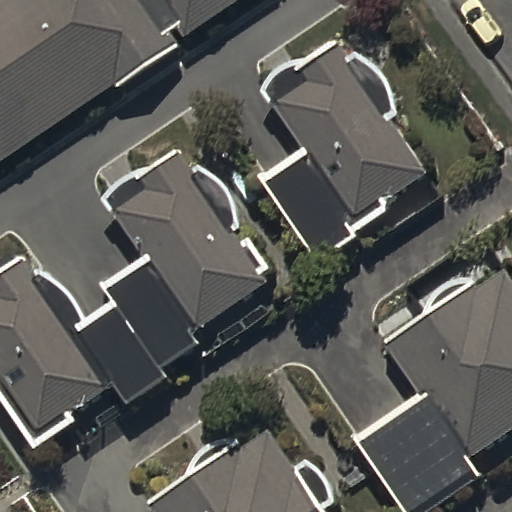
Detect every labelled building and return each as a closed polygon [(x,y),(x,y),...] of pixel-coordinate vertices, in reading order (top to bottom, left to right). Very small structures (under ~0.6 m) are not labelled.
[(0,0),(0,172),(172,56),(134,0),(0,0)] [(170,0),(199,40),(255,0),(170,0)] [(393,130),(402,124),(403,123),(403,121),(402,119),(402,117),(402,115),(401,112),(401,110),(400,108),(400,106),(399,104),(398,102),(397,100),(396,98),(395,96),(394,94),(393,92),(392,90),(391,88),(390,86),(389,84),(387,83),(386,81),(384,79),(383,78),(381,76),(380,75),(378,73),(376,72),(374,70),(373,69),(371,68),(369,67),(367,66),(365,64),(363,63),(361,62),(351,69),(343,57),(306,81),(302,75),(270,97),(310,158),(262,190),(319,275),(371,241),(375,248),(442,203),(393,130)] [(181,160),(108,211),(149,270),(108,299),(117,313),(90,332),(51,276),(36,286),(26,272),(0,290),(0,379),(0,380),(0,403),(41,462),(84,432),(77,422),(119,392),(133,414),(173,386),(167,379),(205,352),(199,343),(272,291),(267,283),(274,278),(254,250),(245,256),(234,241),(244,234),(203,176),(196,181),(181,160)] [(436,321),(388,353),(424,407),(362,449),(404,511),(444,511),(483,485),(474,471),(511,444),(511,281),(508,276),(480,295),(469,279),(426,307),(436,321)] [(296,474),(270,435),(240,455),(235,446),(189,476),(196,487),(158,511),(340,511),(309,465),(296,474)]
